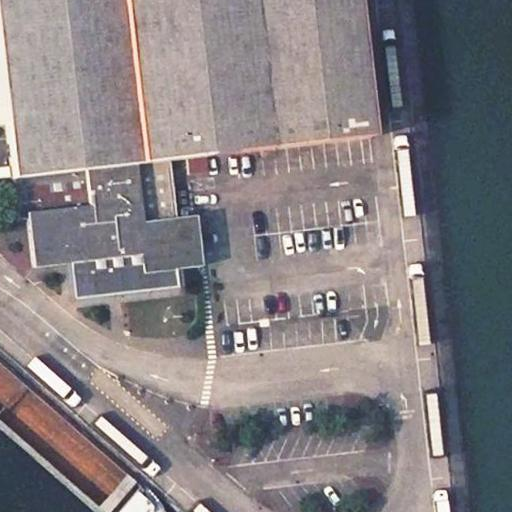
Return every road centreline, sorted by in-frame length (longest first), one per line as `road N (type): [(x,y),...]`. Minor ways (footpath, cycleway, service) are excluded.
road 1 (unknown): [(396,172),(252,187),(233,224),(238,257),(258,271),(323,267),(404,243)]
road 2 (unknown): [(183,473),(416,447)]
